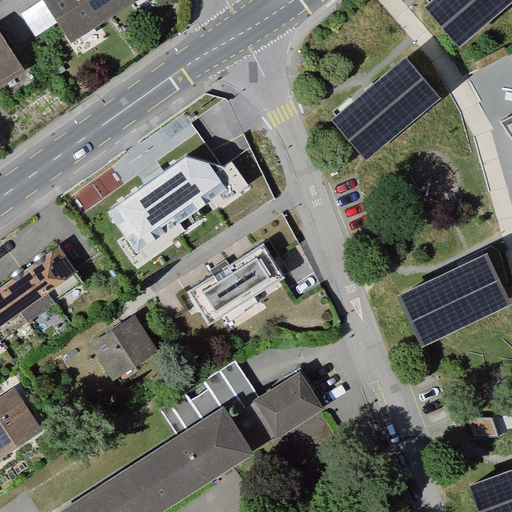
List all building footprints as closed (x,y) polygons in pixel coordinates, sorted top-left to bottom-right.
[(48,0),(45,2),(73,45),(144,0),(48,0)] [(511,0),(429,0),(418,10),(456,51),(511,1),(511,0)] [(0,32),(0,91),(27,74),(0,32)] [(405,60),(328,122),(365,166),(441,100),(405,60)] [(511,119),(500,126),(511,143),(511,119)] [(228,189),(211,166),(186,158),(109,213),(138,254),(228,189)] [(289,282),(262,243),(214,275),(241,315),(289,282)] [(0,344),(86,283),(60,247),(0,289),(0,344)] [(484,255),(392,297),(417,352),(509,310),(484,255)] [(163,353),(139,318),(93,347),(116,383),(163,353)] [(328,410),(304,372),(258,401),(281,439),(328,410)] [(0,466),(48,435),(19,391),(0,403),(0,466)] [(167,511),(256,454),(227,408),(64,511),(167,511)] [(511,511),(511,470),(469,486),(477,511),(511,511)]
